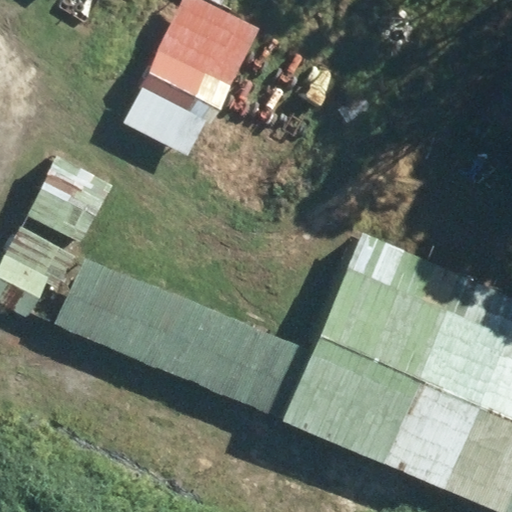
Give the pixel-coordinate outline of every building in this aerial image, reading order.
[(255,22),(200,0),(180,0),(150,75),(222,104),(255,22)] [(493,18),(446,16),(444,75),(491,77),(493,18)] [(370,102),(295,56),(252,126),(327,172),(370,102)] [(49,171),(0,257),(0,289),(38,311),(100,200),(49,171)] [(511,503),(511,288),(369,225),(289,414),(511,503)]
